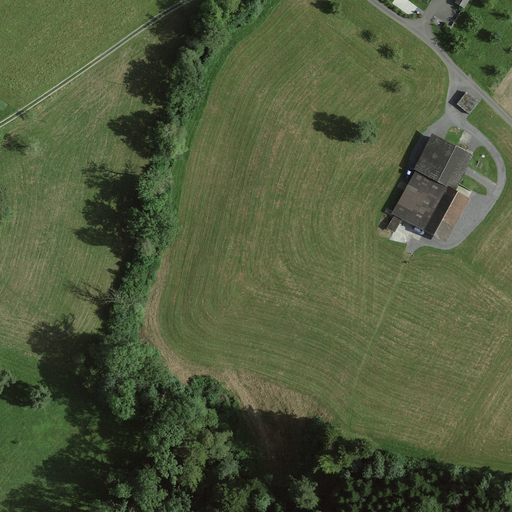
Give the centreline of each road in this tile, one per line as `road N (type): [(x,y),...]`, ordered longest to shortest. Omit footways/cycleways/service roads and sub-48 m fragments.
road 1 (track): [(374,344),(415,244),(453,246),(502,186),(502,165),(475,130),(449,119),(432,131)]
road 2 (track): [(191,0),(0,126)]
road 3 (track): [(305,511),(352,476),(428,496),(511,498)]
